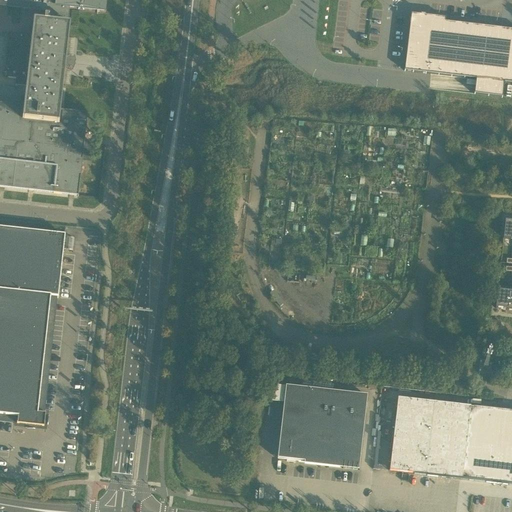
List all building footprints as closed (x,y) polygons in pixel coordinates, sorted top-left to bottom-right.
[(0,0),(0,5),(48,11),(47,19),(44,19),(44,23),(33,22),(31,37),(11,34),(7,71),(8,71),(8,79),(16,80),(15,86),(26,88),(23,107),(6,106),(7,105),(6,104),(6,105),(0,104),(0,187),(78,196),(77,197),(78,197),(88,114),(87,114),(87,115),(62,112),(60,111),(69,26),(67,26),(68,22),(66,22),(67,7),(72,7),(102,10),(103,0),(0,0)] [(511,30),(445,23),(418,20),(413,59),(406,58),(404,72),(476,80),(474,95),(502,98),(504,83),(511,84),(511,30)] [(511,222),(505,222),(503,239),(511,240),(511,222)] [(50,298),(58,298),(65,236),(0,229),(0,416),(18,418),(17,425),(16,426),(44,429),(45,415),(44,415),(44,416),(37,415),(50,298)] [(497,291),(495,309),(507,310),(509,293),(497,291)] [(277,460),(305,463),(312,390),(285,387),(277,460)] [(312,390),(305,463),(359,469),(367,396),(312,390)] [(398,400),(389,472),(413,474),(421,402),(398,400)] [(421,402),(413,474),(462,480),(469,408),(421,402)] [(462,480),(511,485),(511,412),(469,408),(462,480)]
